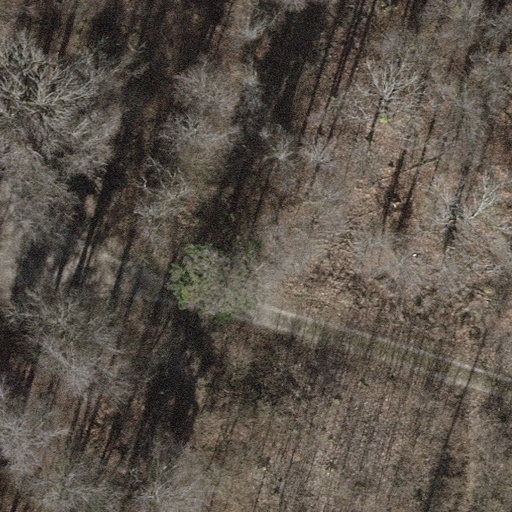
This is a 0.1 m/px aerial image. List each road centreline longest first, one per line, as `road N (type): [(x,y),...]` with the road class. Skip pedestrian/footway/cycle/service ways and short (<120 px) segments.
road 1 (track): [(0,286),(88,281),(288,319),(511,391)]
road 2 (track): [(88,281),(0,190)]
